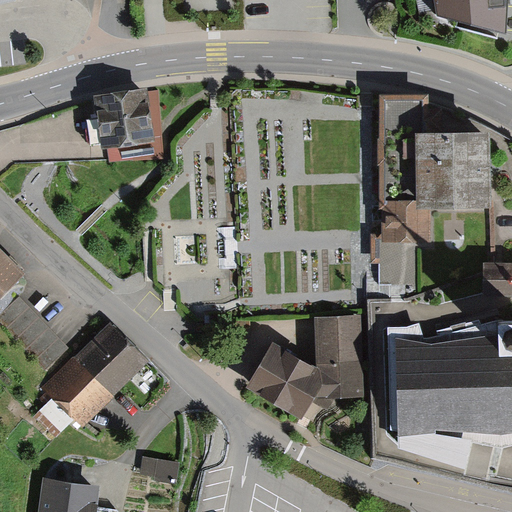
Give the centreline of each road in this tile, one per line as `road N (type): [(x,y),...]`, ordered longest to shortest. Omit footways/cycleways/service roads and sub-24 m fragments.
road 1 (residential): [(437,511),(241,426),(0,210)]
road 2 (tertiary): [(0,104),(138,65),(266,56),(419,73),(511,108)]
